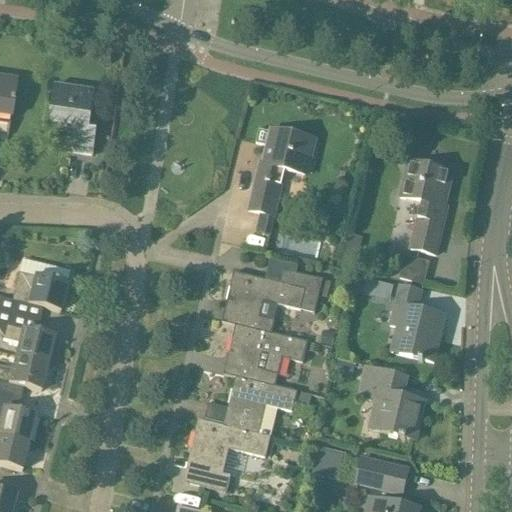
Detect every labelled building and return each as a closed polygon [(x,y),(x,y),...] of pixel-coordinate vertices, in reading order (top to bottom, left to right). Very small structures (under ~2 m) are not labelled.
[(0,113),(11,115),(16,80),(0,78),(0,113)] [(55,87),(50,122),(75,125),(71,154),(93,157),(98,124),(91,123),(95,93),(55,87)] [(260,165),(249,213),(273,219),(285,172),(306,177),(315,143),(271,132),(271,134),(259,132),(256,146),(267,148),(263,166),(260,165)] [(409,165),(401,199),(422,204),(411,251),(436,257),(447,209),(444,209),(452,175),(409,165)] [(235,330),(307,347),(308,344),(271,336),(274,323),(261,320),(265,304),(315,316),(323,282),(292,275),(289,287),(234,274),(222,324),(236,327),(235,330)] [(19,275),(13,303),(60,314),(67,286),(19,275)] [(382,300),(386,286),(371,282),(368,296),(382,300)] [(400,288),(395,310),(402,311),(391,355),(434,366),(446,318),(418,312),(422,293),(400,288)] [(15,359),(47,367),(54,339),(6,328),(3,342),(18,345),(15,359)] [(235,381),(297,396),(298,394),(275,388),(282,360),(303,365),(307,347),(235,330),(224,377),(236,380),(235,381)] [(15,359),(12,372),(0,369),(0,383),(41,393),(47,367),(15,359)] [(408,378),(366,369),(358,400),(376,404),(369,433),(417,444),(426,404),(403,398),(408,378)] [(198,424),(270,441),(277,411),(293,414),(297,396),(235,381),(224,428),(199,422),(198,424)] [(0,439),(28,446),(35,418),(0,410),(0,439)] [(198,424),(184,485),(227,495),(231,478),(223,476),(229,451),(266,460),(270,441),(198,424)] [(0,439),(0,467),(22,473),(28,446),(0,439)] [(345,457),(319,450),(313,476),(339,482),(345,457)] [(395,506),(397,497),(403,498),(409,472),(361,460),(355,487),(373,491),(371,500),(395,506)] [(0,511),(12,511),(16,497),(0,493),(0,511)] [(395,506),(371,500),(369,499),(366,511),(414,511),(415,510),(395,506)]
